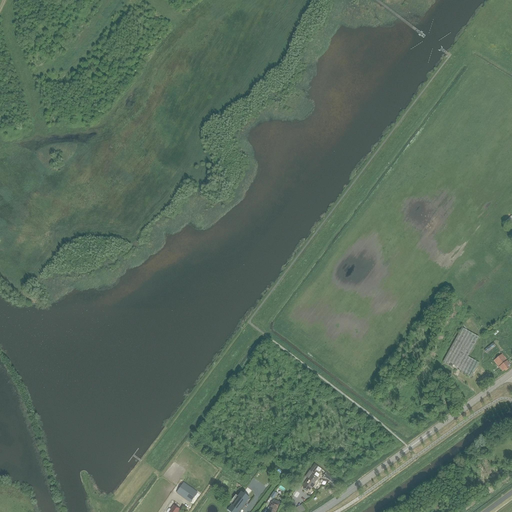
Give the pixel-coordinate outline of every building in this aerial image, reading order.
[(479,337),(462,328),(443,362),(471,377),(479,363),(468,357),(479,337)] [(484,351),(486,355),(496,347),(493,344),(484,351)] [(508,367),(511,365),(502,354),(494,361),(502,372),(505,370),(506,372),(510,368),(508,367)] [(315,464),(310,471),(312,473),(314,474),(316,470),(319,467),(315,464)] [(318,478),(311,474),(308,478),(302,486),(304,487),(303,488),(307,491),(307,489),(309,490),(311,487),(312,488),(315,485),(314,484),(318,478)] [(183,483),(177,492),(191,502),(197,493),(183,483)] [(248,498),(241,493),(241,492),(227,510),(228,510),(229,509),(233,511),(238,511),(249,498),(248,498)] [(275,504),(272,502),(270,507),(269,510),(268,511),(267,511),(276,511),(279,505),(275,504)]
